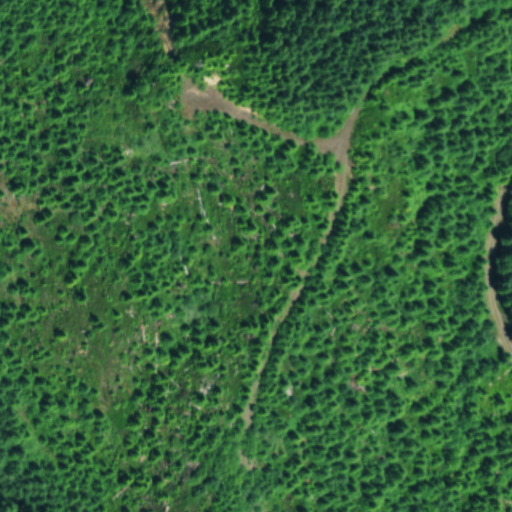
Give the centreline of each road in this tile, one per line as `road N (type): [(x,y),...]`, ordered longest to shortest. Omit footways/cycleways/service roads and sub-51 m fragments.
road 1 (track): [(480,0),(453,38),(411,344),(453,393),(508,511)]
road 2 (track): [(354,0),(315,47),(261,79),(183,64)]
